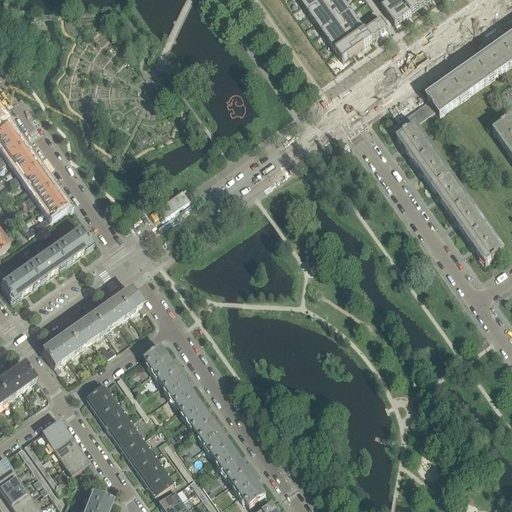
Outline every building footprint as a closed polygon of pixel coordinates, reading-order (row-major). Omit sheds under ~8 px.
[(295,0),(302,9),(314,0),(295,0)] [(314,0),(302,9),(309,18),(335,0),(314,0)] [(343,0),(335,0),(309,18),(316,28),(347,5),(346,4),(343,0)] [(397,0),(396,0),(389,5),(403,24),(411,19),(397,0)] [(409,0),(397,0),(411,19),(419,13),(409,0)] [(421,0),(409,0),(419,13),(427,7),(421,0)] [(347,5),(316,28),(322,37),(354,15),(349,7),(347,5)] [(382,10),(381,11),(395,30),(396,29),(403,24),(389,5),(382,10)] [(354,15),(322,37),(329,47),(361,24),(360,23),(354,15)] [(361,24),(329,47),(336,56),(367,34),(367,33),(362,26),(361,24)] [(381,24),(367,33),(367,34),(375,44),(387,35),(388,34),(381,24)] [(367,34),(336,56),(342,66),(342,65),(343,66),(344,66),(349,63),(348,62),(364,51),(375,44),(367,34)] [(511,63),(511,41),(502,49),(511,63)] [(490,85),(511,69),(511,63),(502,49),(477,66),(490,85)] [(465,103),(490,85),(477,66),(452,84),(465,103)] [(440,120),(465,103),(452,84),(427,102),(429,105),(431,108),(434,112),(436,115),(440,120)] [(155,90),(148,94),(156,107),(163,103),(155,90)] [(156,107),(148,94),(144,96),(152,109),(156,107)] [(431,108),(429,105),(424,109),(431,119),(436,115),(434,112),(431,108)] [(426,122),(431,119),(424,109),(419,112),(426,122)] [(421,126),(426,122),(419,112),(414,116),(421,126)] [(416,129),(421,126),(414,116),(409,119),(416,129)] [(411,132),(415,130),(416,129),(409,119),(404,123),(411,132)] [(511,122),(511,123),(506,127),(505,127),(501,130),(502,130),(495,135),(511,159),(511,122)] [(406,136),(411,132),(404,123),(399,126),(406,136)] [(10,131),(8,128),(5,130),(6,130),(0,134),(0,150),(14,141),(8,132),(10,131)] [(433,155),(429,150),(415,130),(411,132),(406,136),(407,137),(397,143),(402,150),(400,152),(403,155),(405,154),(409,161),(408,162),(413,169),(433,155)] [(19,148),(15,142),(14,141),(0,150),(5,157),(0,161),(0,165),(4,163),(7,160),(10,164),(14,171),(28,161),(25,156),(23,153),(25,152),(24,151),(21,147),(19,148)] [(451,180),(433,156),(433,155),(413,169),(416,174),(418,173),(419,175),(417,176),(420,180),(422,178),(432,193),(451,180)] [(33,168),(29,162),(28,161),(14,171),(29,191),(43,182),(37,173),(39,172),(35,167),(33,168)] [(18,184),(15,180),(9,185),(11,189),(18,184)] [(468,205),(451,180),(432,193),(437,200),(435,201),(438,205),(440,204),(450,218),(468,205)] [(48,189),(43,182),(29,191),(43,211),(57,202),(54,197),(51,194),(53,192),(50,187),(48,189)] [(62,209),(58,203),(57,202),(43,211),(51,222),(62,214),(64,216),(68,213),(64,208),(62,209)] [(35,207),(32,204),(25,209),(23,210),(25,214),(35,207)] [(486,230),(469,205),(468,205),(450,218),(455,225),(453,226),(455,230),(457,228),(468,243),(486,230)] [(27,241),(48,227),(45,222),(24,236),(27,241)] [(504,255),(487,231),(486,230),(468,243),(472,249),(470,250),(472,254),(474,253),(486,269),(492,264),(492,265),(497,262),(496,261),(504,255)] [(3,232),(0,234),(0,256),(9,251),(1,240),(6,236),(3,232)] [(86,245),(85,244),(79,235),(53,254),(65,271),(92,251),(89,246),(88,247),(87,245),(86,245)] [(39,289),(65,271),(53,254),(27,272),(39,289)] [(12,308),(39,289),(27,272),(1,290),(8,300),(8,301),(9,302),(8,303),(12,308)] [(142,310),(134,300),(130,293),(117,302),(129,319),(138,313),(142,319),(145,317),(141,311),(142,310)] [(104,337),(129,319),(117,302),(92,320),(104,337)] [(79,355),(104,337),(92,320),(67,338),(79,355)] [(58,370),(79,355),(67,338),(41,356),(47,364),(53,373),(54,372),(58,377),(61,375),(58,370)] [(112,352),(103,358),(106,363),(115,357),(112,352)] [(179,378),(165,359),(161,353),(144,365),(162,389),(179,378)] [(35,386),(29,377),(24,368),(0,385),(0,392),(8,404),(32,388),(36,394),(38,392),(34,386),(35,386)] [(196,402),(183,384),(179,378),(162,389),(179,414),(196,402)] [(0,410),(8,404),(0,392),(0,410)] [(99,424),(117,411),(104,393),(89,404),(89,405),(87,406),(99,424)] [(120,410),(128,404),(125,400),(123,401),(122,404),(118,407),(120,410)] [(214,427),(201,409),(196,402),(179,414),(197,439),(214,427)] [(112,441),(130,429),(117,411),(99,424),(112,441)] [(64,435),(58,426),(41,438),(42,439),(36,443),(41,450),(46,446),(47,447),(64,435)] [(231,452),(218,433),(214,427),(197,439),(214,463),(231,452)] [(124,459),(142,446),(130,429),(112,441),(124,459)] [(53,455),(70,443),(64,435),(47,447),(53,455)] [(173,439),(169,442),(177,452),(184,448),(176,437),(173,439)] [(59,464),(76,452),(70,443),(53,455),(59,464)] [(137,477),(155,464),(142,446),(124,459),(137,477)] [(30,459),(34,456),(28,448),(24,451),(30,459)] [(24,464),(27,461),(22,452),(18,455),(24,464)] [(65,472),(82,460),(76,452),(59,464),(65,472)] [(248,476),(235,458),(231,452),(214,463),(232,488),(248,476)] [(36,467),(40,465),(34,456),(30,459),(36,467)] [(71,481),(88,469),(82,460),(65,472),(71,481)] [(30,472),(33,469),(27,461),(24,464),(30,472)] [(0,479),(10,472),(5,464),(4,464),(0,467),(0,479)] [(149,495),(167,482),(155,464),(137,477),(149,495)] [(42,476),(46,473),(40,465),(36,467),(42,476)] [(35,480),(39,477),(33,469),(30,472),(35,480)] [(0,492),(16,481),(10,472),(0,479),(0,492)] [(48,484),(51,481),(46,473),(42,476),(48,484)] [(250,511),(266,501),(253,482),(248,476),(232,488),(248,511),(250,511)] [(41,489),(45,486),(39,477),(35,480),(41,489)] [(0,494),(5,501),(22,489),(16,481),(0,492),(0,494)] [(54,493),(58,490),(51,481),(48,484),(54,493)] [(157,502),(173,491),(167,482),(149,495),(155,503),(157,502)] [(197,496),(200,493),(194,484),(190,487),(197,496)] [(47,497),(51,494),(45,486),(41,489),(47,497)] [(11,510),(28,498),(22,489),(5,501),(11,510)] [(202,504),(206,501),(200,493),(197,496),(202,504)] [(53,505),(57,502),(51,494),(47,497),(53,505)] [(109,511),(112,505),(90,497),(83,511),(109,511)] [(161,511),(172,511),(182,506),(176,497),(160,509),(161,511)] [(12,511),(25,511),(34,506),(28,498),(11,510),(12,511)] [(208,511),(212,510),(206,501),(202,504),(208,511)] [(57,511),(61,511),(62,510),(57,502),(53,505),(57,510),(57,511)]
